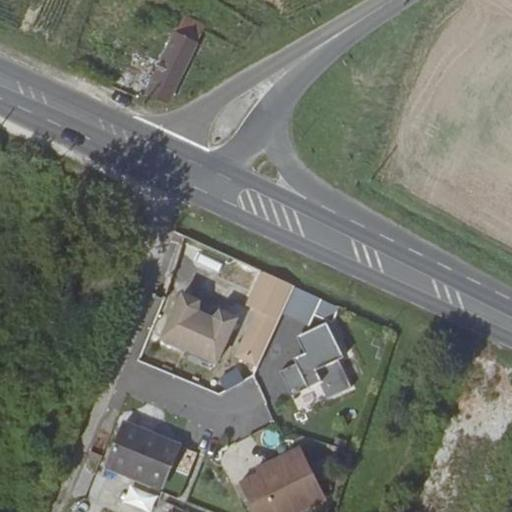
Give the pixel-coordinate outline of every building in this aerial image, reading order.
[(188,37),(195,18),(176,11),(171,31),(168,33),(145,94),(166,101),(189,40),(188,37)] [(256,369),(294,288),(261,273),(245,309),(252,312),(230,357),(256,369)] [(216,364),(235,317),(180,295),(161,341),(216,364)] [(342,358),(325,322),(294,336),(302,353),(290,359),(293,364),(278,371),(291,398),(317,385),(326,402),(351,390),(337,360),(342,358)] [(163,481),(177,444),(121,422),(106,460),(163,481)] [(308,511),(327,503),(301,451),(237,482),(251,511),(308,511)] [(146,511),(151,511),(158,496),(131,485),(124,503),(146,511)]
